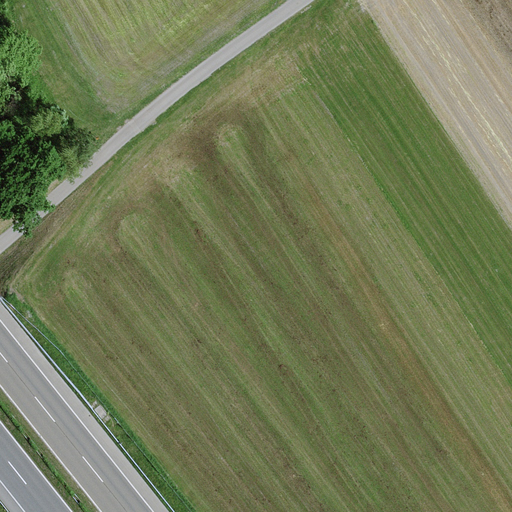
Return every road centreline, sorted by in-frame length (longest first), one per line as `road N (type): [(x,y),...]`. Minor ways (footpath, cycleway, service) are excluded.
road 1 (track): [(0,240),(133,123),(305,0)]
road 2 (motorway): [(130,511),(0,350)]
